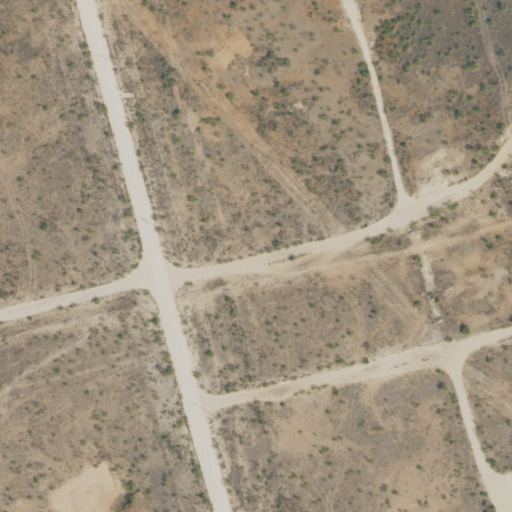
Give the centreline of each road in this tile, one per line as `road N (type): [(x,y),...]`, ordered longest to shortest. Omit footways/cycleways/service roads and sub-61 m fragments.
road 1 (residential): [(230,511),(92,0)]
road 2 (track): [(195,385),(511,309)]
